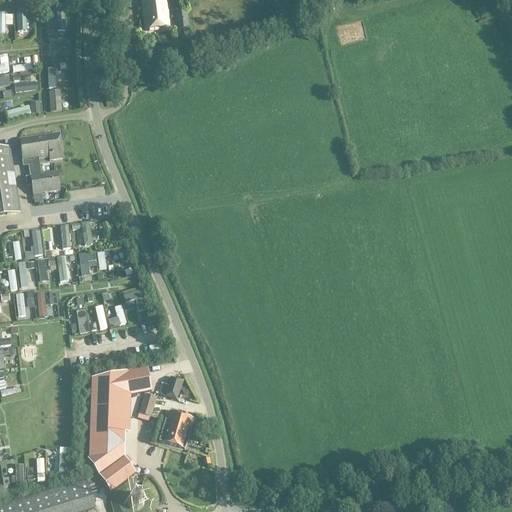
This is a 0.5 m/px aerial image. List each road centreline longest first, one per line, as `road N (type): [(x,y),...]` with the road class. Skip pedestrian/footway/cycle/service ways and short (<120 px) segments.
road 1 (unclassified): [(226,511),(202,387),(100,141),(90,0)]
road 2 (unclassified): [(292,511),(511,486)]
